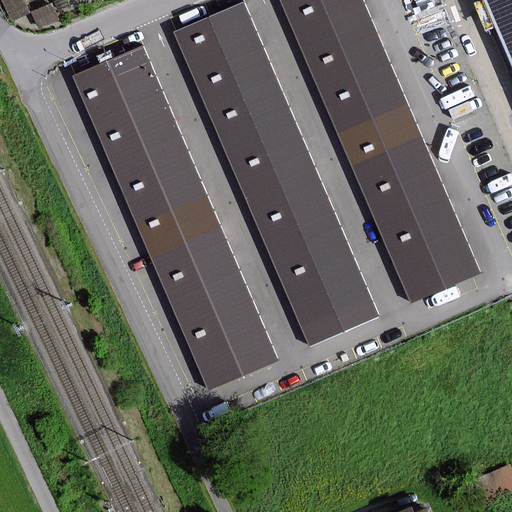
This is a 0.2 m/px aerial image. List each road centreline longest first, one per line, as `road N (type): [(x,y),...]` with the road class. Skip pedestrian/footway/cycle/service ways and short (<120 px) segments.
road 1 (unclassified): [(227,511),(18,60)]
road 2 (unclassified): [(18,60),(160,0)]
